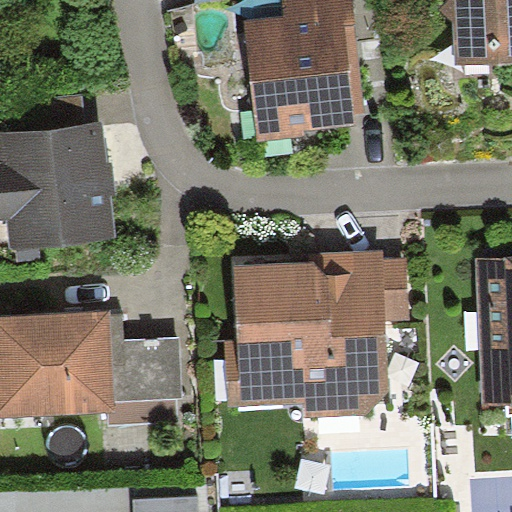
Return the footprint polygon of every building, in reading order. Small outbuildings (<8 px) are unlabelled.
[(282,0),(285,21),(245,26),(259,146),(304,141),(303,135),(358,128),(346,32),(357,31),(353,0),(282,0)] [(511,0),(449,0),(440,12),(453,25),(455,68),(511,65),(511,0)] [(104,125),(0,136),(0,223),(7,222),(10,253),(115,241),(111,198),(118,197),(114,165),(108,165),(104,125)] [(311,252),(233,256),(238,343),(226,344),(229,408),(304,404),(305,419),(368,416),(390,395),(386,322),(410,321),(408,260),(384,261),(384,254),(311,257),(311,252)] [(511,258),(476,260),(482,408),(511,406),(511,258)] [(0,421),(108,417),(115,416),(111,315),(0,320),(0,421)] [(123,315),(111,315),(115,416),(108,417),(108,428),(177,425),(176,400),(182,399),(180,339),(124,342),(123,315)] [(198,511),(198,499),(134,502),(134,511),(198,511)]
